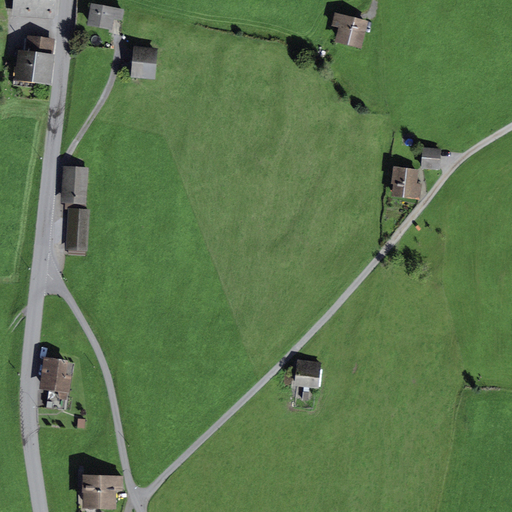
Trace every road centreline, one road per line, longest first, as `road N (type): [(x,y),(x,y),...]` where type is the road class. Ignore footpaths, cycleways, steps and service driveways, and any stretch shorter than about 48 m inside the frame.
road 1 (unclassified): [(68,0),(38,270)]
road 2 (unclassified): [(142,511),(96,345),(66,296),(38,270)]
road 3 (unclassified): [(38,270),(26,415),(40,511)]
